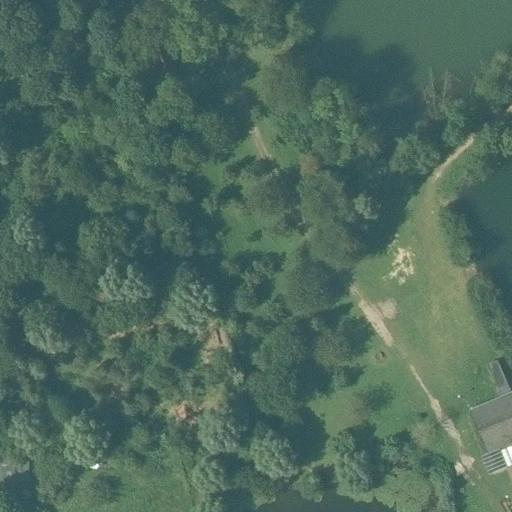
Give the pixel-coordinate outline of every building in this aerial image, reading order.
[(81,19),(31,34),(32,35),(0,44),(0,103),(47,90),(48,91),(97,76),(81,19)] [(175,53),(147,64),(161,99),(188,88),(175,53)] [(511,394),(499,363),(487,367),(501,402),(511,397),(511,394)] [(511,397),(501,402),(471,414),(488,455),(497,451),(511,444),(511,397)] [(511,444),(497,451),(504,468),(511,464),(511,444)]
